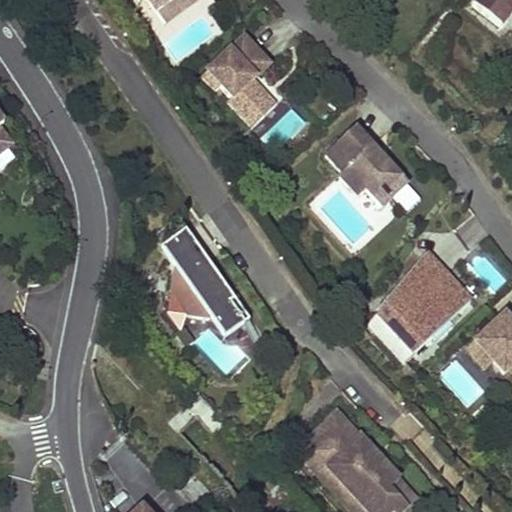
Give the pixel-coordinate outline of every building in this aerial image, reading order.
[(145,0),(155,14),(174,0),(145,0)] [(174,0),(155,14),(163,25),(199,0),(174,0)] [(511,0),(475,0),(471,5),(501,29),(511,14),(511,0)] [(268,67),(244,39),(202,77),(214,92),(219,87),(230,99),(227,102),(251,129),(274,108),(251,83),(268,67)] [(0,131),(3,130),(0,126),(0,158),(11,151),(0,136),(0,131)] [(400,182),(354,132),(325,158),(342,177),(338,180),(357,201),(365,193),(380,211),(394,199),(388,193),(400,182)] [(388,193),(394,199),(405,188),(400,182),(388,193)] [(219,282),(184,232),(159,249),(173,270),(170,292),(187,316),(208,320),(211,317),(222,333),(243,318),(225,291),(221,294),(215,285),(219,282)] [(445,277),(425,255),(407,277),(417,287),(418,289),(424,283),(431,290),(445,277)] [(470,304),(445,277),(431,290),(424,283),(418,289),(417,287),(407,277),(377,313),(416,355),(432,340),(424,331),(441,315),(449,324),(470,304)] [(225,291),(219,282),(215,285),(221,294),(225,291)] [(449,324),(441,315),(424,331),(432,340),(449,324)] [(211,317),(208,320),(223,341),(247,323),(243,318),(222,333),(211,317)] [(511,327),(503,318),(466,352),(483,371),(491,364),(502,376),(511,367),(511,327)] [(184,329),(175,335),(180,343),(189,337),(184,329)] [(189,337),(180,343),(184,349),(193,343),(189,337)] [(374,465),(366,455),(369,452),(334,414),(317,430),(320,433),(297,454),(350,511),(353,511),(360,506),(365,511),(401,511),(403,511),(384,490),(394,480),(378,462),(374,465)] [(317,430),(294,451),(297,454),(320,433),(317,430)] [(378,462),(369,452),(366,455),(374,465),(378,462)] [(407,511),(416,504),(394,480),(384,490),(403,511),(401,511),(365,511),(360,506),(353,511),(407,511)]
